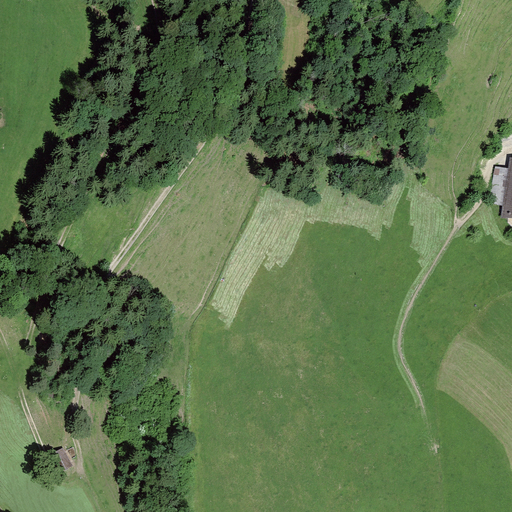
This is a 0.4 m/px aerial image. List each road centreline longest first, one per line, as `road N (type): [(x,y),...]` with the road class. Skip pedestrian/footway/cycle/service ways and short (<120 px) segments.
road 1 (track): [(257,0),(231,101),(91,313),(73,410),(81,468),(107,485),(119,511)]
road 2 (track): [(81,468),(70,478),(52,473),(0,333)]
